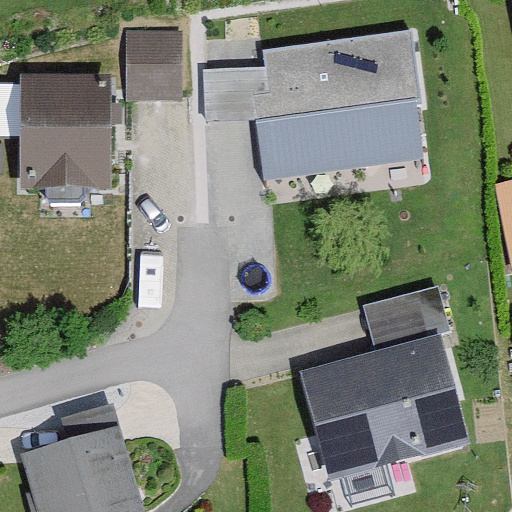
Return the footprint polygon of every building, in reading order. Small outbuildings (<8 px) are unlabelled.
[(266,70),(205,71),(205,122),(257,123),(265,182),(429,160),(411,33),(261,51),(266,70)] [(173,37),(118,38),(119,105),(174,104),(173,37)] [(104,105),(73,81),(10,82),(11,190),(105,190),(104,105)] [(511,181),(495,186),(511,252),(511,181)] [(420,348),(408,299),(355,312),(366,358),(295,376),(323,486),(458,451),(431,345),(420,348)] [(134,511),(104,412),(58,426),(64,448),(15,462),(30,511),(134,511)]
